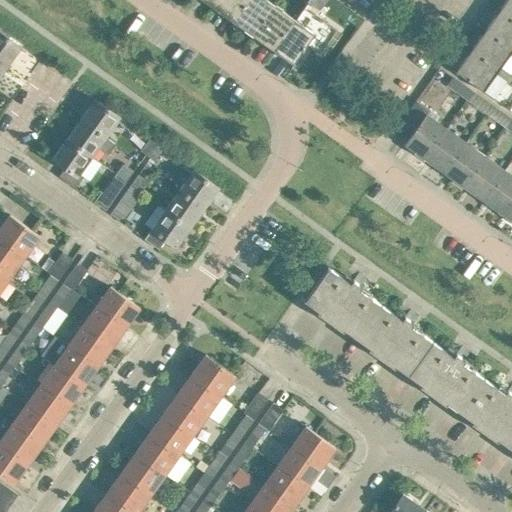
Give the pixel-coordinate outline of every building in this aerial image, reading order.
[(234,21),(249,0),(218,0),(214,7),(234,21)] [(254,36),(276,5),(268,0),(249,0),(234,21),(254,36)] [(326,0),(308,0),(304,6),(316,15),(327,0),(326,0)] [(511,0),(506,0),(498,11),(511,21),(511,0)] [(273,49),(295,19),(276,5),(254,36),(273,49)] [(304,6),(295,19),(273,49),(294,64),(295,63),(294,63),(310,40),(323,50),(337,30),(316,15),(304,6)] [(511,21),(498,11),(484,31),(511,50),(511,21)] [(0,60),(7,66),(21,46),(0,31),(0,60)] [(511,50),(484,31),(470,50),(498,71),(501,67),(510,55),(511,56),(511,50)] [(511,82),(511,74),(501,67),(498,71),(470,50),(455,72),(495,100),(507,82),(510,85),(511,82)] [(473,91),(452,76),(447,84),(468,98),(473,91)] [(492,105),(473,91),(468,98),(487,112),(492,105)] [(120,117),(95,99),(81,119),(106,137),(109,133),(120,117)] [(425,158),(446,128),(435,120),(438,116),(416,100),(400,123),(413,132),(405,143),(415,151),(414,153),(424,160),(425,158)] [(511,119),(492,105),(487,112),(506,126),(511,119)] [(106,137),(81,119),(66,139),(92,157),(98,148),(108,155),(116,144),(106,137)] [(444,172),(465,142),(446,128),(425,158),(444,172)] [(147,156),(156,143),(149,138),(140,151),(147,156)] [(92,157),(66,139),(52,159),(65,168),(59,176),(76,188),(84,176),(80,173),(92,157)] [(464,186),(485,156),(465,142),(444,172),(464,186)] [(154,161),(163,148),(156,143),(147,156),(154,161)] [(483,200),(505,170),(485,156),(464,186),(483,200)] [(126,181),(133,172),(121,164),(115,173),(126,181)] [(205,207),(219,187),(194,170),(180,189),(205,207)] [(503,214),(511,201),(511,175),(505,170),(483,200),(503,214)] [(106,210),(126,181),(115,173),(94,201),(106,210)] [(137,175),(130,184),(140,192),(147,182),(137,175)] [(119,220),(140,192),(130,184),(109,213),(119,220)] [(190,227),(205,207),(180,189),(166,209),(190,227)] [(511,201),(503,214),(511,220),(511,201)] [(176,247),(190,227),(166,209),(144,239),(159,249),(166,239),(176,247)] [(10,214),(0,227),(0,236),(26,255),(40,235),(10,214)] [(26,255),(0,236),(0,266),(12,275),(26,255)] [(58,278),(72,258),(62,252),(56,261),(49,256),(42,267),(48,271),(58,278)] [(87,269),(77,262),(63,282),(73,289),(87,269)] [(305,298),(304,299),(357,337),(381,304),(360,289),(363,285),(353,278),(351,282),(328,265),(327,266),(328,267),(306,299),(305,298)] [(0,291),(12,275),(0,266),(0,291)] [(44,298),(58,278),(48,271),(48,272),(50,274),(37,293),(44,298)] [(72,290),(73,289),(63,282),(49,302),(56,306),(69,288),(72,290)] [(110,286),(96,305),(126,327),(140,307),(110,286)] [(30,317),(44,298),(37,293),(23,312),(30,317)] [(42,326),(56,306),(49,302),(35,321),(42,326)] [(409,374),(433,340),(412,325),(414,322),(405,315),(402,319),(381,304),(357,337),(409,374)] [(112,346),(126,327),(96,305),(82,325),(112,346)] [(16,337),(30,317),(23,312),(9,332),(16,337)] [(28,346),(42,326),(35,321),(21,341),(28,346)] [(98,366),(112,346),(82,325),(68,345),(98,366)] [(0,355),(2,357),(16,337),(9,332),(0,344),(0,355)] [(454,355),(433,340),(409,374),(460,411),(484,377),(463,362),(466,359),(456,352),(454,355)] [(14,365),(28,346),(21,341),(7,361),(14,365)] [(84,386),(98,366),(68,345),(54,364),(84,386)] [(206,354),(192,374),(221,395),(236,375),(206,354)] [(0,384),(14,365),(7,361),(0,370),(0,384)] [(70,405),(84,386),(54,364),(40,384),(70,405)] [(221,395),(192,374),(178,393),(207,414),(221,395)] [(511,448),(511,446),(511,392),(507,389),(505,392),(484,377),(460,411),(511,448)] [(56,425),(70,405),(40,384),(26,404),(56,425)] [(254,418),(268,399),(258,391),(244,411),(254,418)] [(207,414),(178,393),(164,413),(193,434),(207,414)] [(283,409),(273,402),(259,422),(269,429),(277,434),(279,431),(271,425),(283,409)] [(42,445),(56,425),(26,404),(12,423),(42,445)] [(240,438),(254,418),(244,411),(244,412),(246,413),(232,432),(240,438)] [(193,434),(164,413),(150,432),(179,454),(193,434)] [(268,429),(269,429),(259,422),(245,441),(252,447),(266,428),(268,429)] [(0,444),(28,464),(42,445),(12,423),(0,440),(0,444)] [(306,426),(292,445),(322,467),(336,447),(306,426)] [(179,454),(150,432),(136,452),(165,473),(179,454)] [(226,457),(240,438),(232,432),(218,452),(226,457)] [(238,466),(252,447),(245,441),(231,461),(238,466)] [(0,474),(14,484),(28,464),(0,444),(0,474)] [(308,486),(322,467),(292,445),(278,465),(308,486)] [(165,473),(136,452),(121,472),(151,493),(165,473)] [(212,477),(226,457),(218,452),(204,471),(212,477)] [(224,486),(238,466),(231,461),(216,480),(224,486)] [(294,506),(308,486),(278,465),(264,485),(294,506)] [(239,467),(230,479),(243,489),(253,477),(239,467)] [(198,497),(212,477),(204,471),(190,491),(198,497)] [(137,511),(151,493),(121,472),(107,491),(136,511),(137,511)] [(210,506),(224,486),(216,480),(202,500),(210,506)] [(18,494),(0,481),(0,495),(11,504),(18,494)] [(260,511),(289,511),(294,506),(264,485),(250,504),(260,511)] [(136,511),(107,491),(93,511),(94,511),(136,511)] [(177,511),(187,511),(198,497),(190,491),(176,511),(177,511)] [(421,511),(424,508),(403,493),(389,511),(421,511)] [(5,511),(11,504),(0,495),(0,510),(2,511),(5,511)] [(205,511),(210,506),(202,500),(193,511),(205,511)]
